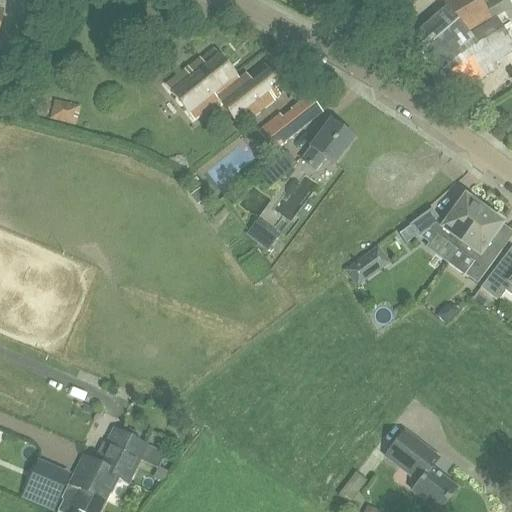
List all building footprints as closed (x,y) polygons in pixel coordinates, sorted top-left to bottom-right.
[(324,5),(319,0),(308,0),(304,4),(312,14),(324,5)] [(491,0),(484,4),(481,0),(441,0),(460,34),(491,17),(492,19),(511,7),(511,5),(508,0),(491,0)] [(509,47),(504,38),(495,21),(457,43),(439,21),(407,49),(434,80),(466,52),(470,59),(452,69),(461,83),(505,56),(502,51),(509,47)] [(238,81),(213,51),(201,61),(200,59),(166,85),(194,120),(217,100),(236,123),(246,115),(251,121),(272,103),(271,101),(284,91),(263,66),(248,79),(245,75),(238,81)] [(309,98),(291,112),(293,114),(284,121),(280,117),(260,133),(274,150),(321,113),(309,98)] [(73,124),(77,109),(56,103),(52,119),(73,124)] [(350,122),(343,128),(338,122),(316,141),(326,153),(317,161),(326,172),(365,139),(350,122)] [(228,187),(262,155),(252,144),(218,175),(228,187)] [(297,153),(269,176),(278,188),(307,165),(297,153)] [(455,249),(483,210),(464,196),(443,225),(439,223),(431,212),(411,226),(419,238),(428,230),(455,249)] [(483,277),(501,252),(492,245),(491,241),(503,225),(483,210),(455,249),(445,263),(465,277),(472,268),(483,277)] [(265,221),(254,233),(283,258),(294,245),(265,221)] [(389,264),(377,248),(346,271),(357,287),(389,264)] [(504,291),(511,297),(511,271),(501,263),(480,289),(497,301),(504,291)] [(446,326),(459,312),(454,306),(446,306),(437,315),(436,316),(443,323),(446,326)] [(115,432),(97,466),(82,459),(75,474),(62,499),(64,499),(57,511),(71,511),(75,505),(87,511),(98,511),(109,492),(112,494),(120,478),(128,483),(139,461),(157,470),(158,468),(165,455),(147,446),(146,447),(137,443),(139,439),(138,436),(128,431),(125,433),(123,436),(115,432)] [(438,511),(439,511),(457,489),(431,469),(439,459),(403,432),(385,456),(419,483),(412,492),(438,511)] [(53,510),(66,481),(68,476),(39,463),(31,481),(24,497),(53,510)] [(158,468),(157,470),(155,474),(157,480),(163,484),(169,474),(158,468)] [(0,476),(0,491),(20,499),(24,485),(0,476)]
